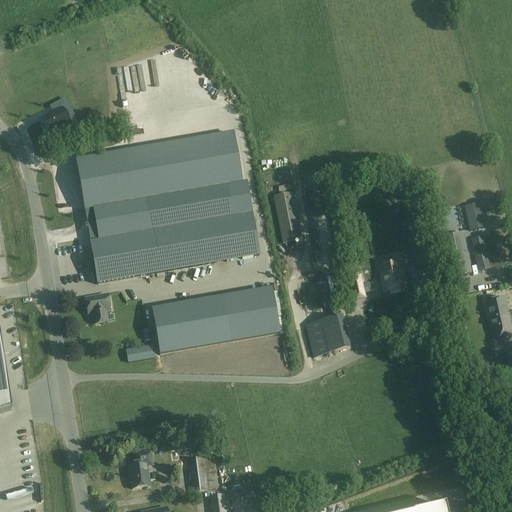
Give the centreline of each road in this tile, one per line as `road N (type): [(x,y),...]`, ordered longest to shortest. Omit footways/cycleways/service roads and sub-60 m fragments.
road 1 (unknown): [(18,144),(190,105),(225,163)]
road 2 (unclassified): [(82,511),(48,285)]
road 3 (track): [(511,495),(454,447),(424,340),(416,331),(401,334)]
road 4 (unclassified): [(48,285),(33,193),(18,144),(0,127)]
